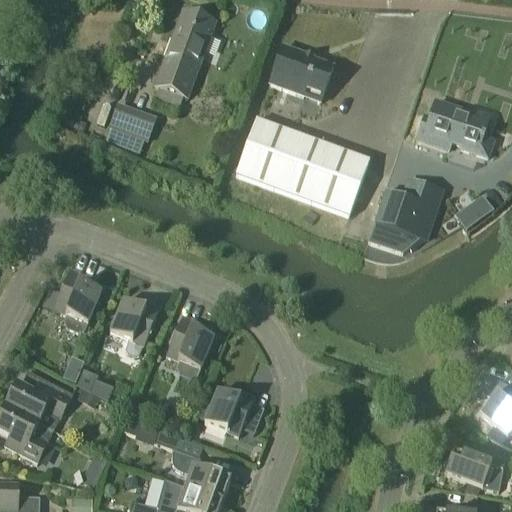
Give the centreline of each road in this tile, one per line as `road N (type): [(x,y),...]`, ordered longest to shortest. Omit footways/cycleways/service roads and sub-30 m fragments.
road 1 (residential): [(53,231),(235,300),(282,348),(296,381),(294,421),(265,511)]
road 2 (residential): [(511,313),(452,365),(422,404),(388,511)]
